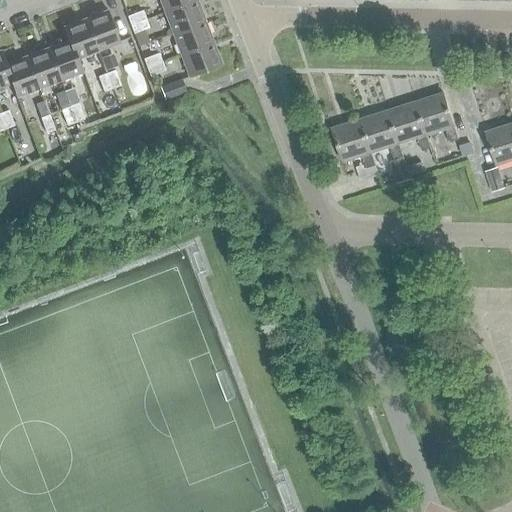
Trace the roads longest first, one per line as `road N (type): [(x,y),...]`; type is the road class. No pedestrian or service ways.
road 1 (track): [(0,221),(150,135),(184,129),(287,257),(384,504),(359,511)]
road 2 (unclassified): [(433,511),(245,20)]
road 3 (unclassified): [(245,20),(511,22)]
